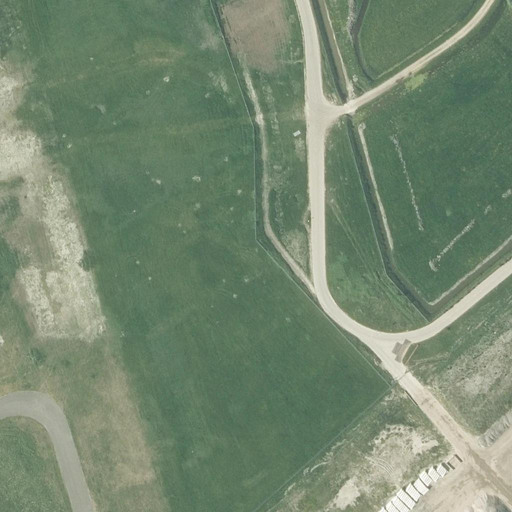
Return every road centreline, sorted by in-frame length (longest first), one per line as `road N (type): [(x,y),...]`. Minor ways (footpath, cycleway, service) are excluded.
road 1 (track): [(38,407),(54,391),(321,279)]
road 2 (tertiary): [(277,0),(292,163),(321,279)]
